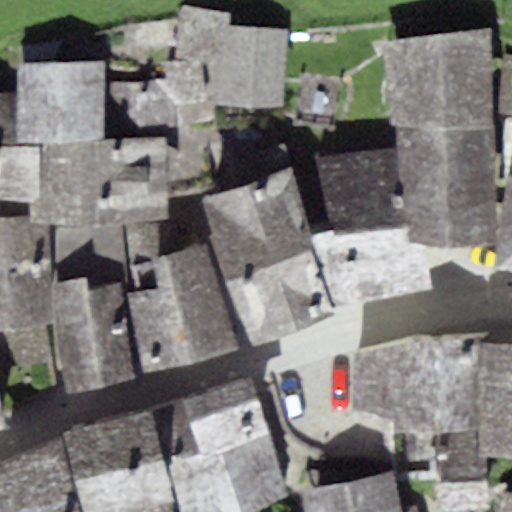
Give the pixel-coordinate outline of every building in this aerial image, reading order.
[(280,112),(285,32),(228,28),(229,12),(176,9),(172,65),(216,68),(214,108),(280,112)] [(489,31),(382,44),(389,128),(399,128),(400,148),(403,230),(403,247),(483,246),(491,205),(489,31)] [(511,56),(502,54),(498,116),(511,118),(511,56)] [(102,63),(15,66),(16,91),(17,147),(41,146),(102,144),(102,133),(102,80),(102,63)] [(174,80),(102,80),(102,133),(174,133),(174,80)] [(16,91),(0,93),(0,201),(38,205),(41,146),(17,147),(16,91)] [(96,228),(167,218),(163,139),(102,144),(41,146),(38,205),(37,220),(50,228),(96,228)] [(230,192),(290,168),(281,143),(220,165),(230,192)] [(403,230),(400,148),(318,162),(331,237),(403,230)] [(337,319),(290,168),(230,192),(202,203),(247,345),(337,319)] [(511,181),(506,181),(493,273),(511,275),(511,181)] [(30,218),(0,219),(0,333),(40,328),(51,326),(49,231),(30,218)] [(176,225),(127,232),(135,294),(126,295),(141,379),(239,354),(197,234),(176,225)] [(83,281),(53,286),(55,330),(65,398),(134,381),(120,286),(86,296),(83,281)] [(0,370),(44,365),(40,328),(0,333),(0,370)] [(511,342),(475,344),(478,431),(478,461),(486,461),(511,460),(511,342)] [(475,344),(350,351),(355,422),(391,420),(393,437),(432,434),(478,431),(475,344)] [(268,441),(248,382),(151,412),(163,467),(169,466),(268,441)] [(151,412),(63,436),(74,495),(80,511),(175,511),(169,466),(163,467),(151,412)] [(488,511),(486,461),(478,461),(478,431),(432,434),(440,511),(488,511)] [(63,436),(0,465),(0,511),(76,511),(74,495),(63,436)] [(268,441),(169,466),(175,511),(253,511),(289,501),(268,441)] [(396,511),(391,478),(300,492),(303,511),(396,511)] [(511,511),(511,493),(493,495),(494,511),(511,511)]
